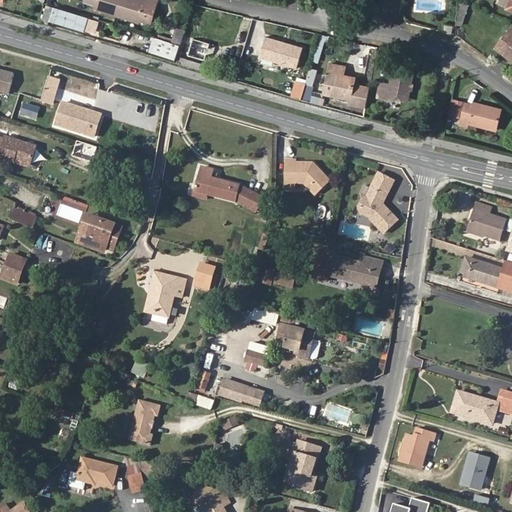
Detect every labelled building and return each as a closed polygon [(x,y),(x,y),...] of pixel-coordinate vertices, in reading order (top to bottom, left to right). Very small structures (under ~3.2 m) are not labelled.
[(21,0),(16,15),(17,15),(29,19),(34,20),(39,1),(35,0),(21,0)] [(103,11),(147,24),(148,21),(160,24),(166,2),(159,0),(154,0),(154,2),(147,0),(94,0),(94,2),(105,6),(103,11)] [(39,1),(34,20),(40,22),(41,23),(42,18),(47,5),(47,4),(44,2),(39,1)] [(42,23),(62,30),(63,30),(66,19),(53,15),(55,7),(47,4),(47,5),(42,23)] [(445,30),(452,32),(453,23),(445,23),(445,30)] [(154,36),(149,51),(175,60),(185,30),(176,27),(171,41),(154,36)] [(496,48),(511,60),(511,31),(510,30),(496,48)] [(281,45),(282,42),(263,37),(258,58),(296,68),(302,47),(285,43),(284,46),(281,45)] [(209,47),(194,42),(189,59),(205,63),(209,47)] [(412,67),(392,63),(388,84),(378,82),(375,96),(385,99),(386,96),(400,99),(405,96),(412,67)] [(310,101),(318,69),(310,67),(306,82),(295,80),(291,96),(310,101)] [(346,75),(332,71),(330,79),(336,81),(331,102),(347,106),(346,111),(362,114),(366,95),(351,92),(353,84),(344,82),(346,75)] [(0,92),(10,95),(15,76),(1,72),(0,73),(0,92)] [(102,114),(64,102),(57,124),(95,136),(102,114)] [(38,117),(40,108),(24,103),(22,111),(38,117)] [(472,105),(465,103),(461,119),(468,120),(468,123),(494,129),(499,109),(472,103),(472,105)] [(12,144),(37,153),(38,150),(5,139),(4,142),(0,140),(0,142),(12,147),(12,144)] [(34,159),(37,153),(12,144),(12,147),(0,142),(0,160),(14,165),(15,164),(31,169),(34,159)] [(315,163),(297,162),(297,160),(287,159),(286,181),(295,181),(304,182),(318,195),(333,180),(315,163)] [(30,172),(31,169),(15,164),(14,165),(13,166),(30,172)] [(202,167),(195,191),(208,195),(235,202),(239,186),(217,180),(212,178),(213,173),(214,170),(202,167)] [(371,214),(367,219),(384,232),(397,217),(381,204),(393,179),(378,172),(370,187),(373,189),(370,196),(363,200),(360,208),(362,215),(369,211),(371,214)] [(239,186),(235,202),(239,202),(244,187),(239,186)] [(244,187),(239,202),(257,208),(262,193),(244,187)] [(208,195),(195,191),(194,196),(206,200),(208,195)] [(498,240),(505,219),(490,214),(492,208),(476,202),(467,229),(498,240)] [(10,220),(33,229),(34,226),(41,229),(43,224),(36,221),(38,218),(15,208),(10,220)] [(91,227),(94,218),(89,216),(86,225),(91,227)] [(88,234),(85,243),(96,247),(97,243),(115,249),(122,228),(94,218),(91,227),(86,225),(83,232),(88,234)] [(33,230),(18,225),(15,233),(35,242),(39,233),(33,230)] [(80,241),(85,243),(88,234),(83,232),(80,241)] [(9,267),(23,272),(28,261),(14,256),(9,267)] [(374,267),(361,264),(334,257),(329,275),(363,285),(361,292),(374,295),(377,286),(370,284),(374,267)] [(363,258),(361,264),(374,267),(370,284),(377,286),(383,263),(363,258)] [(511,263),(507,262),(504,271),(466,258),(460,275),(511,292),(511,263)] [(214,270),(201,266),(196,287),(209,291),(214,270)] [(273,284),(293,289),(297,273),(277,268),(273,284)] [(154,292),(149,309),(169,315),(174,295),(182,297),(187,281),(156,272),(151,291),(154,292)] [(154,315),(153,319),(167,324),(169,319),(154,315)] [(269,315),(264,331),(276,334),(278,324),(280,318),(269,315)] [(105,334),(106,321),(98,320),(97,333),(105,334)] [(199,348),(203,349),(209,326),(205,325),(199,348)] [(298,356),(309,359),(316,335),(281,326),(276,344),(286,347),(285,351),(299,355),(298,356)] [(318,358),(321,340),(315,339),(312,357),(318,358)] [(251,342),(245,361),(267,368),(273,348),(251,342)] [(138,360),(132,371),(141,377),(148,365),(138,360)] [(203,372),(197,386),(206,390),(212,376),(203,372)] [(246,382),(226,376),(222,392),(241,397),(246,382)] [(196,403),(198,394),(188,392),(186,401),(196,403)] [(511,397),(500,394),(498,403),(457,392),(451,412),(492,424),(497,409),(511,413),(511,397)] [(142,398),(130,438),(152,445),(156,433),(153,432),(158,413),(161,414),(164,405),(142,398)] [(224,432),(240,425),(236,416),(220,423),(224,432)] [(368,426),(370,419),(364,417),(362,424),(368,426)] [(313,449),(314,445),(298,440),(297,444),(289,441),(285,457),(293,459),(290,469),(301,473),(298,485),(314,490),(318,476),(315,475),(312,475),(319,450),(313,449)] [(322,447),(314,445),(313,449),(319,450),(312,475),(315,475),(322,447)] [(489,458),(470,453),(461,484),(480,489),(489,458)] [(113,485),(117,466),(83,458),(79,474),(70,472),(67,482),(69,485),(81,488),(82,481),(93,484),(94,481),(113,485)] [(141,472),(140,463),(128,466),(130,474),(141,472)] [(133,489),(145,487),(141,472),(130,474),(133,489)] [(224,490),(197,483),(191,500),(200,503),(206,511),(227,511),(224,506),(231,501),(224,490)] [(394,504),(391,511),(427,511),(430,503),(412,498),(410,505),(412,506),(411,509),(409,508),(394,504)] [(3,503),(0,505),(0,511),(28,511),(22,502),(9,511),(3,503)]
